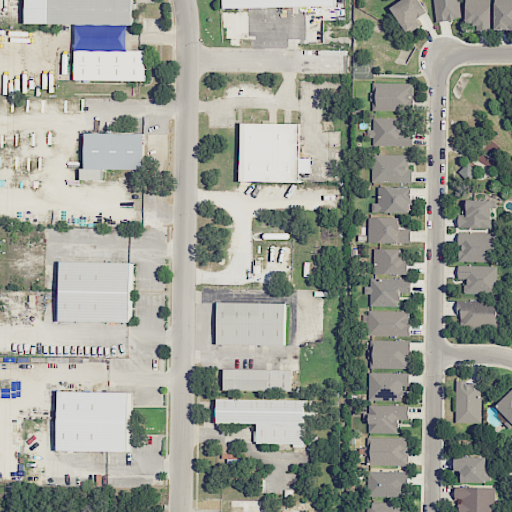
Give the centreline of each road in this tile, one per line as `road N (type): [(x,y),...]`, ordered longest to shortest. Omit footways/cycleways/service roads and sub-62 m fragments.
road 1 (residential): [(184,0),(177,511)]
road 2 (residential): [(436,52),(429,511)]
road 3 (residential): [(338,65),(186,61)]
